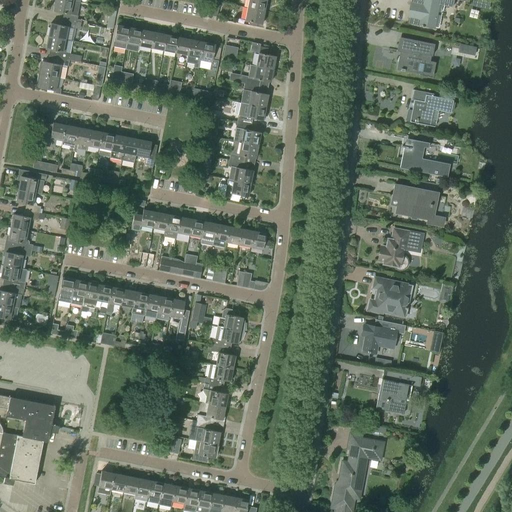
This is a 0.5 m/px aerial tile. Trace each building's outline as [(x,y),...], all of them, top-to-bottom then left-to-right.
[(65,0),(55,0),(53,11),(63,13),(62,19),(76,22),(77,16),(79,3),(65,0)] [(248,0),(247,8),(264,11),(266,0),(248,0)] [(412,4),(410,17),(420,19),(419,23),(422,23),(421,25),(439,28),(442,11),(443,11),(444,6),(452,7),(453,0),(413,0),(413,2),(416,3),(416,5),(412,4)] [(485,0),(472,0),(472,3),(477,4),(476,6),(488,9),(490,1),(485,0)] [(213,1),(210,15),(217,17),(219,2),(213,1)] [(247,8),(245,21),(262,24),(264,11),(247,8)] [(51,23),(48,36),(65,39),(68,26),(75,28),(76,22),(62,19),(61,25),(51,23)] [(125,49),(126,43),(129,27),(117,25),(112,46),(125,49)] [(141,30),(129,27),(126,43),(138,45),(141,30)] [(151,48),(154,32),(141,30),(138,45),(151,48)] [(166,35),(154,32),(151,48),(163,50),(166,35)] [(178,37),(166,35),(163,50),(175,52),(178,37)] [(48,36),(45,49),(49,50),(48,56),(72,61),(80,62),(81,56),(71,54),(65,53),(68,40),(65,39),(48,36)] [(190,39),(178,37),(175,52),(187,55),(190,39)] [(400,51),(397,69),(419,73),(419,74),(432,77),(435,63),(429,61),(430,55),(431,55),(433,45),(402,38),(399,51),(400,51)] [(198,67),(202,42),(190,39),(187,55),(186,63),(193,64),(193,67),(198,68),(198,67)] [(215,44),(202,42),(198,67),(216,71),(221,47),(215,46),(215,44)] [(235,62),(238,47),(225,45),(222,59),(235,62)] [(258,53),(256,66),(273,69),(275,56),(272,56),(274,49),(260,46),(258,53)] [(40,65),(38,74),(56,77),(59,64),(70,66),(71,63),(72,63),(72,61),(48,56),(47,62),(43,61),(42,66),(40,65)] [(245,77),(243,83),(258,86),(260,80),(270,82),(273,69),(256,66),(250,65),(248,78),(245,77)] [(38,74),(36,87),(38,87),(55,91),(54,93),(60,94),(61,90),(60,88),(54,87),(56,77),(38,74)] [(144,80),(143,85),(155,88),(157,80),(144,78),(144,80)] [(79,87),(85,88),(93,90),(94,85),(86,83),(80,82),(79,87)] [(243,83),(242,89),(251,91),(248,104),(265,107),(268,94),(257,92),(258,86),(243,83)] [(93,90),(91,99),(98,100),(101,86),(94,85),(93,90)] [(192,95),(194,87),(186,85),(185,94),(192,95)] [(193,88),(192,95),(211,99),(212,92),(193,88)] [(433,96),(433,94),(414,90),(412,99),(414,100),(409,122),(429,126),(433,109),(450,113),(453,100),(433,96)] [(237,115),(236,121),(252,124),(253,118),(263,120),(265,107),(248,104),(240,102),(237,115)] [(235,127),(232,140),(241,142),(258,145),(260,132),(250,130),(252,124),(236,121),(235,127)] [(62,141),(65,125),(53,123),(52,124),(46,123),(42,145),(54,147),(56,139),(62,141)] [(73,151),(77,127),(65,125),(62,141),(61,144),(69,146),(69,150),(73,151)] [(90,130),(77,127),(73,151),(76,151),(77,148),(86,150),(87,145),(90,130)] [(208,136),(215,137),(217,129),(210,128),(208,136)] [(99,148),(102,132),(90,130),(87,145),(99,148)] [(114,135),(102,132),(99,148),(97,154),(110,157),(114,135)] [(122,160),(126,137),(114,135),(110,157),(110,158),(122,160)] [(135,155),(138,139),(126,137),(122,160),(134,162),(135,155)] [(428,148),(429,143),(403,138),(401,147),(403,147),(399,168),(447,177),(449,164),(421,158),(424,147),(428,148)] [(146,165),(152,166),(157,145),(150,144),(151,142),(138,139),(135,155),(148,157),(146,165)] [(230,153),(228,159),(244,162),(245,156),(255,158),(258,145),(241,142),(232,140),(230,153)] [(449,156),(457,157),(457,148),(450,148),(449,156)] [(228,159),(227,165),(230,166),(227,179),(233,180),(252,184),(252,183),(253,175),(252,175),(253,170),(243,168),(244,162),(228,159)] [(40,172),(41,161),(35,160),(33,171),(40,172)] [(209,165),(202,163),(200,170),(208,172),(209,165)] [(86,173),(85,178),(92,179),(93,174),(95,169),(88,168),(87,173),(86,173)] [(46,175),(23,170),(22,176),(20,176),(18,189),(34,192),(41,193),(44,180),(45,181),(46,175)] [(200,174),(197,188),(203,189),(205,181),(206,175),(200,174)] [(227,179),(224,197),(230,198),(231,193),(248,197),(248,192),(249,192),(252,184),(233,180),(227,179)] [(401,197),(400,202),(398,202),(396,213),(427,219),(426,223),(439,226),(441,217),(428,214),(431,200),(436,201),(437,192),(394,184),(392,195),(401,197)] [(34,192),(18,189),(15,202),(26,204),(24,210),(39,213),(40,207),(31,205),(34,192)] [(139,230),(140,225),(152,227),(155,212),(143,209),(142,215),(134,214),(131,229),(139,230)] [(39,213),(24,210),(23,216),(13,214),(10,227),(26,230),(29,217),(38,219),(38,218),(39,213)] [(165,230),(168,214),(155,212),(152,227),(165,230)] [(176,216),(168,214),(165,230),(163,235),(176,238),(177,232),(180,217),(176,216)] [(189,235),(192,219),(180,217),(177,232),(189,235)] [(201,237),(204,221),(192,219),(189,235),(201,237)] [(213,239),(216,224),(204,221),(201,237),(200,243),(212,245),(213,239)] [(226,242),(229,226),(216,224),(213,239),(226,242)] [(238,244),(241,229),(229,226),(226,242),(238,244)] [(26,230),(10,227),(8,240),(15,242),(14,247),(31,251),(32,245),(28,244),(29,242),(28,241),(25,240),(26,230)] [(250,247),(253,231),(241,229),(238,244),(250,247)] [(387,248),(381,246),(378,260),(384,261),(384,263),(393,265),(393,266),(394,267),(394,268),(395,268),(396,269),(397,269),(397,270),(398,270),(400,270),(402,270),(403,270),(404,269),(405,269),(406,268),(407,267),(407,266),(408,265),(408,264),(408,263),(408,261),(408,260),(407,259),(407,258),(406,258),(406,257),(405,256),(404,256),(403,255),(402,255),(404,243),(410,244),(412,233),(418,234),(393,229),(391,240),(388,240),(387,248)] [(269,241),(264,240),(266,233),(253,231),(250,247),(267,250),(269,241)] [(4,256),(3,265),(19,268),(21,258),(24,259),(25,258),(26,256),(29,256),(31,251),(14,247),(13,253),(5,252),(4,256)] [(141,252),(138,266),(144,268),(147,253),(141,252)] [(153,254),(147,253),(144,268),(156,270),(159,258),(153,257),(153,254)] [(158,270),(169,272),(171,258),(161,256),(158,270)] [(169,272),(181,275),(183,262),(178,259),(171,258),(169,272)] [(181,275),(187,276),(193,277),(196,263),(190,261),(183,262),(181,275)] [(202,264),(196,263),(193,277),(199,278),(202,264)] [(19,268),(3,265),(0,278),(3,278),(2,284),(23,289),(24,283),(16,281),(19,268)] [(214,266),(211,281),(217,282),(220,267),(214,266)] [(227,269),(220,267),(217,282),(224,283),(227,269)] [(239,271),(236,285),(242,287),(245,272),(239,271)] [(251,273),(245,272),(242,287),(248,288),(251,273)] [(62,277),(57,301),(70,303),(74,279),(62,277)] [(370,300),(367,310),(382,313),(383,306),(394,309),(393,311),(405,314),(406,309),(407,309),(407,307),(406,307),(409,296),(405,295),(407,284),(374,277),(372,287),(373,287),(373,286),(377,287),(375,294),(377,295),(376,302),(370,301),(370,300)] [(82,305),(86,282),(74,279),(70,303),(82,305)] [(86,282),(82,305),(81,310),(93,312),(94,308),(95,302),(99,284),(86,282)] [(441,291),(444,292),(448,293),(449,293),(451,285),(443,283),(441,291)] [(23,289),(2,284),(1,290),(0,290),(0,303),(11,306),(11,307),(19,308),(23,289)] [(108,302),(111,287),(99,284),(95,302),(100,303),(101,301),(108,302)] [(120,304),(123,289),(111,287),(108,302),(107,308),(106,314),(105,314),(111,315),(114,303),(120,304)] [(132,307),(135,291),(123,289),(120,304),(132,307)] [(145,309),(147,294),(135,291),(132,307),(145,309)] [(157,311),(160,296),(147,294),(145,309),(143,316),(156,318),(157,311)] [(169,314),(172,299),(160,296),(157,311),(169,314)] [(180,324),(186,326),(189,311),(182,310),(184,301),(172,299),(169,314),(181,316),(180,324)] [(17,321),(9,319),(11,307),(11,306),(0,303),(0,323),(16,327),(17,321)] [(195,303),(194,304),(191,321),(192,321),(196,322),(202,323),(206,305),(195,303)] [(244,322),(241,322),(242,317),(233,315),(234,312),(232,309),(225,308),(222,310),(221,318),(219,317),(217,326),(223,327),(244,331),(244,322)] [(65,331),(64,331),(63,336),(76,339),(77,332),(72,330),(73,326),(67,325),(65,331)] [(362,335),(365,336),(362,350),(367,351),(367,352),(369,352),(376,353),(377,347),(375,347),(376,345),(393,348),(396,330),(367,325),(364,325),(362,335)] [(217,326),(215,339),(211,338),(210,344),(226,347),(227,341),(237,343),(238,339),(241,339),(244,332),(244,331),(223,327),(217,326)] [(442,333),(433,331),(431,343),(440,345),(442,333)] [(82,333),(77,332),(76,339),(87,341),(88,336),(82,334),(82,333)] [(114,337),(107,336),(105,344),(112,346),(113,341),(114,337)] [(120,342),(113,341),(112,346),(122,348),(122,347),(124,348),(126,341),(124,340),(121,340),(120,342)] [(230,348),(226,347),(210,344),(209,350),(218,352),(215,365),(232,368),(235,355),(229,354),(230,348)] [(202,382),(218,385),(219,379),(230,381),(232,368),(215,365),(210,364),(207,377),(204,376),(203,378),(202,382)] [(409,400),(412,385),(384,380),(382,389),(379,388),(375,408),(403,414),(406,400),(409,400)] [(208,403),(225,407),(227,393),(217,391),(218,385),(202,382),(201,388),(203,389),(202,390),(206,396),(205,403),(208,403)] [(34,481),(33,481),(41,442),(42,443),(42,441),(47,442),(49,431),(55,432),(56,426),(51,424),(54,406),(0,394),(0,476),(4,477),(3,483),(12,484),(14,479),(34,483),(34,481)] [(222,420),(225,407),(208,403),(205,416),(197,415),(196,421),(210,424),(212,418),(222,420)] [(210,424),(196,421),(195,427),(197,427),(194,440),(196,440),(200,441),(217,445),(220,432),(217,431),(218,425),(210,424)] [(385,434),(386,427),(371,425),(370,431),(385,434)] [(165,451),(178,454),(181,439),(168,437),(165,451)] [(382,458),(385,442),(361,438),(359,450),(350,449),(347,462),(342,461),(338,484),(335,483),(331,508),(336,509),(335,511),(351,511),(354,499),(359,500),(367,461),(365,460),(366,455),(382,458)] [(206,462),(208,456),(215,458),(217,445),(200,441),(196,440),(192,459),(206,462)] [(110,488),(113,473),(101,471),(100,474),(98,486),(97,493),(109,495),(110,488)] [(123,490),(126,476),(113,473),(110,488),(123,490)] [(135,493),(138,478),(126,476),(123,490),(135,493)] [(146,502),(150,481),(138,478),(135,493),(133,499),(146,502)] [(158,504),(159,498),(162,483),(150,481),(146,502),(158,504)] [(162,483),(159,498),(171,500),(174,485),(162,483)] [(184,503),(187,488),(174,485),(171,500),(184,503)] [(194,511),(196,505),(199,490),(187,488),(184,503),(182,510),(192,511),(194,511)] [(208,507),(211,493),(199,490),(196,505),(208,507)] [(219,511),(223,495),(211,493),(208,507),(207,511),(219,511)] [(232,511),(235,498),(223,495),(219,511),(232,511)] [(255,511),(256,508),(247,506),(248,500),(235,498),(232,511),(255,511)]
